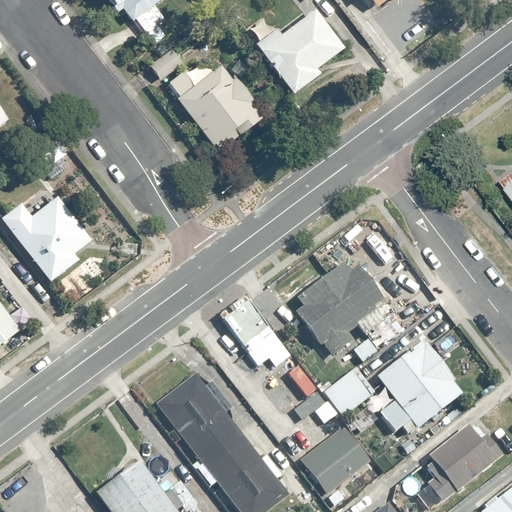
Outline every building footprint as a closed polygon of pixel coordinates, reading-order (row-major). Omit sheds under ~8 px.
[(100,0),(108,10),(118,2),(120,0),(100,0)] [(120,0),(118,2),(114,5),(128,22),(131,20),(144,36),(163,22),(150,6),(157,0),(120,0)] [(341,48),(311,10),(277,36),(274,32),(255,46),(291,94),(315,75),(312,71),(341,48)] [(179,65),(169,50),(146,66),(157,81),(179,65)] [(204,76),(193,62),(162,87),(209,147),(233,128),(238,135),(261,117),(220,64),(204,76)] [(511,199),(511,180),(503,187),(511,199)] [(87,241),(53,196),(27,216),(17,203),(0,216),(0,222),(45,282),(74,260),(70,254),(87,241)] [(300,307),(292,314),(327,358),(350,340),(343,332),(353,325),(362,337),(381,321),(371,309),(381,301),(345,256),(293,298),(300,307)] [(268,332),(244,301),(219,319),(256,368),(273,355),(260,338),(268,332)] [(0,341),(16,329),(0,308),(0,341)] [(461,392),(419,341),(374,378),(392,401),(376,414),(392,433),(399,428),(406,436),(461,392)] [(316,390),(296,365),(285,373),(304,399),(316,390)] [(371,395),(352,369),(320,392),(339,418),(371,395)] [(156,403),(199,462),(192,467),(207,487),(214,483),(235,511),(266,511),(287,497),(197,373),(156,403)] [(323,405),(314,393),(291,411),(299,422),(323,405)] [(331,437),(318,421),(294,440),(306,455),(296,463),(324,498),(369,462),(342,428),(331,437)] [(493,462),(464,425),(424,456),(452,493),(493,462)] [(171,511),(134,460),(91,491),(106,511),(171,511)] [(377,511),(416,484),(401,464),(359,495),(371,511),(377,511)] [(511,511),(511,486),(480,511),(511,511)]
